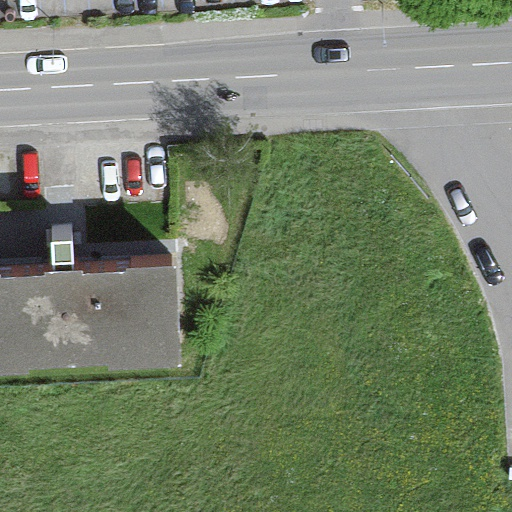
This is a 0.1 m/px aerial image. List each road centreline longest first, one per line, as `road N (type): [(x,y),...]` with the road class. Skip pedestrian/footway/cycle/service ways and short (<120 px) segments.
road 1 (primary): [(335,72),(0,89)]
road 2 (primary): [(511,62),(335,72)]
